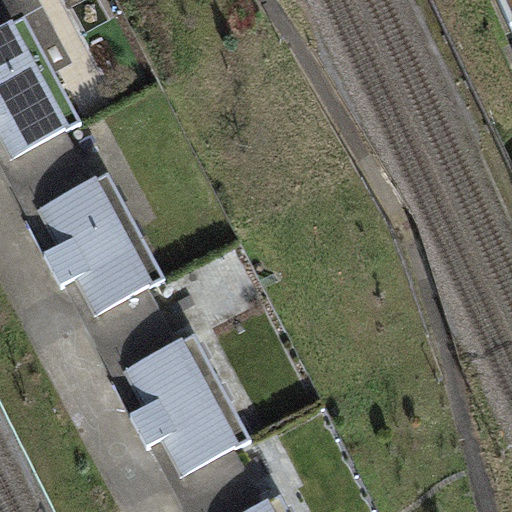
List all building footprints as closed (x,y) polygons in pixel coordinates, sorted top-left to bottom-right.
[(511,0),(488,0),(511,45),(511,0)] [(26,7),(0,20),(0,156),(81,115),(26,7)] [(113,159),(27,203),(82,311),(168,268),(113,159)] [(201,321),(115,364),(170,472),(256,429),(201,321)] [(287,511),(274,484),(217,511),(287,511)]
